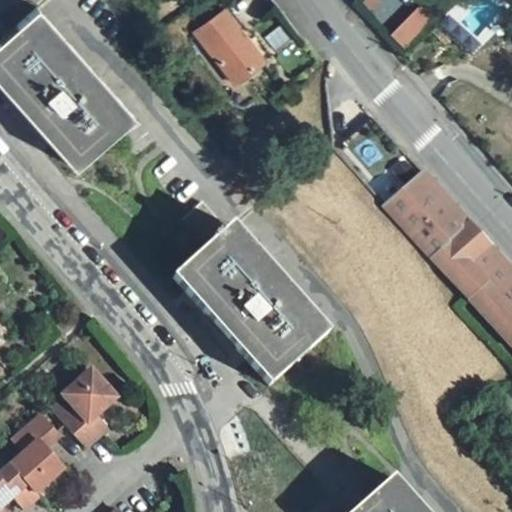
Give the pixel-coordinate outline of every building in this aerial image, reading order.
[(402,45),(433,15),(421,3),(390,33),(402,45)] [(115,132),(133,116),(37,8),(0,40),(0,85),(74,168),(115,132)] [(234,85),(265,62),(225,10),(195,34),(234,85)] [(298,86),(323,65),(301,38),(276,59),(298,86)] [(511,313),(511,312),(511,270),(425,172),(384,207),(470,303),(487,288),(511,313)] [(269,387),(328,334),(231,227),(227,231),(202,202),(188,215),(177,226),(202,254),(172,280),(269,387)] [(511,312),(511,313),(487,288),(470,303),(511,349),(511,312)] [(96,417),(116,399),(91,371),(63,396),(75,409),(68,415),(62,421),(87,449),(91,445),(108,430),(96,417)] [(57,402),(50,408),(62,421),(68,415),(57,402)] [(46,449),(60,438),(40,416),(13,441),(24,454),(11,467),(36,495),(64,470),(46,449)] [(25,511),(39,498),(36,495),(11,467),(0,476),(0,511),(2,511),(0,509),(13,498),(25,511)] [(421,511),(393,479),(369,501),(355,511),(421,511)]
